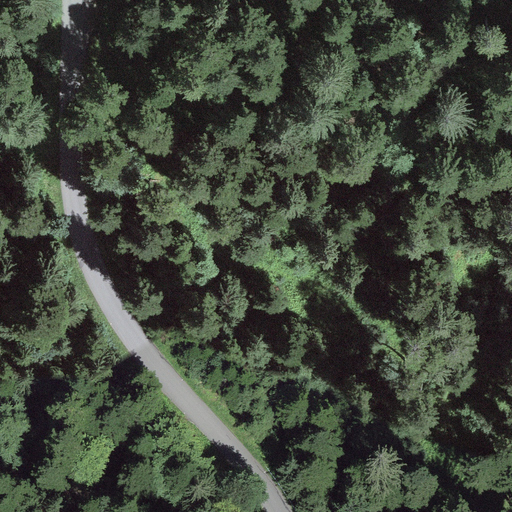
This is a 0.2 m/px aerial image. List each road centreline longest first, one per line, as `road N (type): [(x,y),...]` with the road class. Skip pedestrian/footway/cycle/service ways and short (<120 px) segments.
road 1 (unclassified): [(77,0),(72,138),(93,273),(158,371),(278,511)]
road 2 (track): [(145,511),(0,470)]
